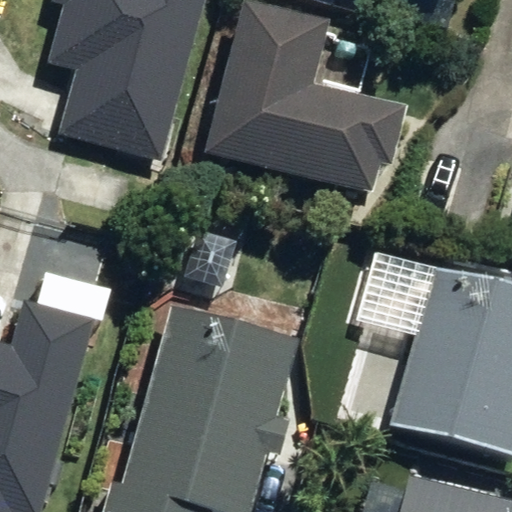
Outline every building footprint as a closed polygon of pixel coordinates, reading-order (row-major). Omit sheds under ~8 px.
[(51,141),(151,171),(201,0),(47,0),(44,11),(57,15),(40,73),(68,81),(51,141)] [(352,207),(358,185),(374,189),(390,131),(293,105),(310,41),(228,18),(189,163),(352,207)] [(377,441),(497,474),(511,420),(511,309),(422,285),(377,441)] [(33,511),(82,331),(12,313),(1,354),(0,353),(0,511),(33,511)] [(98,511),(241,511),(255,465),(267,469),(277,433),(265,430),(285,355),(159,320),(110,497),(103,495),(98,511)] [(386,511),(471,511),(393,489),(386,511)]
